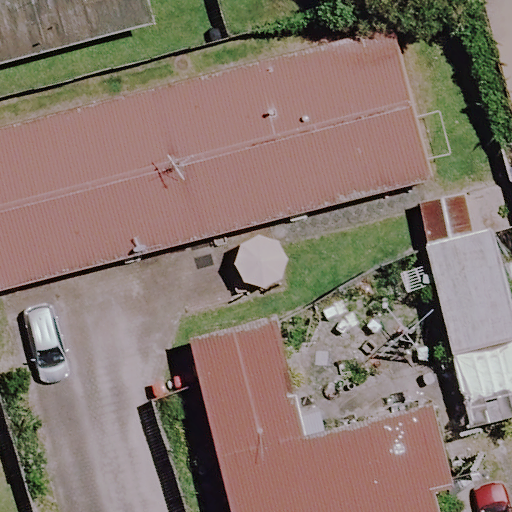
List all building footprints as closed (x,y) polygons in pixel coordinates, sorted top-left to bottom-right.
[(0,0),(0,74),(155,35),(146,1),(151,0),(0,0)] [(511,0),(491,0),(479,3),(511,123),(511,0)] [(396,38),(0,132),(0,297),(433,194),(396,38)] [(511,350),(511,308),(486,193),(416,209),(451,364),(511,350)] [(232,511),(451,511),(434,419),(388,427),(376,365),(297,380),(288,329),(201,346),(226,477),(232,511)]
